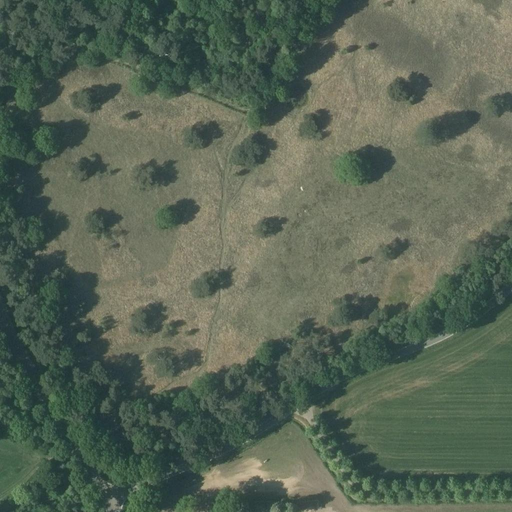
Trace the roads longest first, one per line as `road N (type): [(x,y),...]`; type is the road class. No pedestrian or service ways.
road 1 (unclassified): [(107,500),(246,439),(324,386),(452,333),(511,287)]
road 2 (unclassified): [(107,500),(0,310)]
road 3 (track): [(333,0),(275,90),(242,109)]
